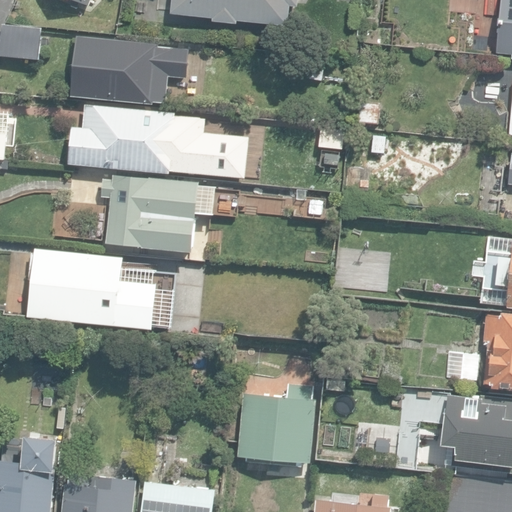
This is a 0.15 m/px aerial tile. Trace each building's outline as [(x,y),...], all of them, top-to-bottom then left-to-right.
[(239,18),(289,23),(291,2),(297,3),(297,0),(173,0),(173,12),(214,16),(214,19),(239,21),(239,18)] [(511,0),(503,0),(499,52),(511,53),(511,0)] [(1,55),(41,59),(44,29),(4,25),(1,55)] [(191,47),(77,36),(71,97),(154,106),(155,101),(166,102),(169,74),(188,76),(191,47)] [(311,78),(323,80),(326,63),(314,61),(311,78)] [(360,122),(381,124),(383,102),(362,101),(360,122)] [(188,173),(227,177),(230,140),(218,138),(217,145),(192,143),(194,118),(181,116),(181,114),(88,105),(86,127),(75,126),(72,163),(176,174),(176,171),(188,172),(188,173)] [(0,157),(6,158),(10,112),(0,110),(0,157)] [(324,150),(343,151),(345,125),(326,123),(324,150)] [(374,155),(387,157),(390,138),(376,136),(374,155)] [(418,156),(430,157),(432,144),(419,143),(418,156)] [(324,163),(341,166),(342,154),(325,151),(324,163)] [(201,182),(114,174),(114,178),(104,177),(102,196),(112,197),(108,243),(194,251),(197,213),(214,214),(217,186),(200,185),(201,182)] [(305,212),(331,216),(334,201),(307,198),(305,212)] [(508,305),(511,304),(511,250),(488,248),(485,284),(510,286),(508,305)] [(31,316),(154,328),(159,282),(123,279),(125,258),(38,249),(31,316)] [(493,385),(511,386),(511,310),(502,310),(502,312),(487,311),(485,339),(488,339),(485,381),(493,381),(493,385)] [(447,376),(479,379),(481,355),(449,352),(447,376)] [(363,375),(380,377),(381,364),(364,362),(363,375)] [(246,459),(302,464),(303,460),(310,461),(316,397),(313,397),(314,384),(287,381),(286,394),(244,391),(238,454),(247,455),(246,459)] [(452,462),(511,467),(511,395),(448,390),(443,441),(446,441),(446,444),(453,445),(452,462)] [(420,425),(356,419),(352,461),(416,467),(420,425)] [(0,511),(50,511),(58,435),(26,432),(23,458),(0,456),(0,511)] [(133,511),(138,474),(69,466),(68,475),(62,474),(59,492),(63,493),(61,511),(133,511)] [(511,511),(511,478),(450,472),(445,511),(511,511)] [(145,511),(215,511),(219,488),(149,480),(145,511)] [(389,511),(390,503),(386,502),(387,491),(371,490),(370,500),(315,494),(313,511),(389,511)]
